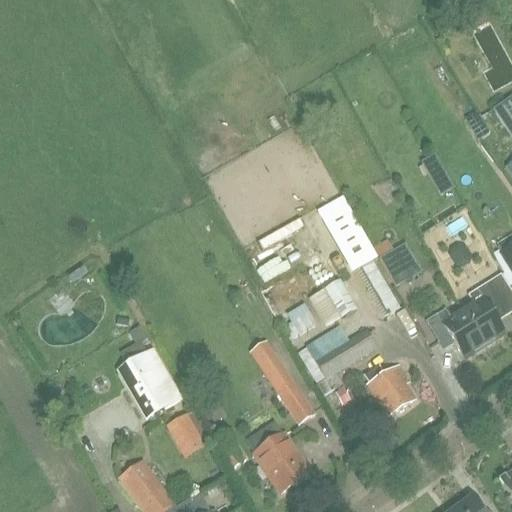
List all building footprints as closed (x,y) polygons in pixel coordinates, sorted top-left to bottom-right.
[(511,98),(493,112),(511,139),(511,165),(505,170),(511,178),(511,98)] [(396,290),(423,275),(406,247),(380,262),(396,290)] [(511,248),(502,255),(511,272),(511,248)] [(402,310),(388,285),(373,260),(355,271),(369,295),(384,320),(402,310)] [(341,283),(314,298),(309,301),(326,330),(357,312),(341,283)] [(463,314),(485,348),(505,335),(490,312),(500,305),(488,285),(469,297),(475,307),(463,314)] [(450,337),(465,361),(485,348),(463,314),(452,322),(446,312),(427,324),(440,344),(450,337)] [(137,347),(149,340),(142,328),(130,335),(137,347)] [(340,329),(306,349),(327,383),(378,351),(367,333),(350,343),(340,329)] [(317,417),(268,344),(251,355),(300,429),(317,417)] [(153,418),(181,401),(154,353),(144,358),(125,369),(153,418)] [(399,368),(369,386),(368,387),(387,420),(416,403),(407,387),(409,386),(399,368)] [(194,464),(214,453),(195,418),(174,430),(194,464)] [(274,432),(250,448),(283,495),(312,476),(285,436),(279,440),(274,432)] [(230,438),(229,438),(217,446),(234,471),(246,463),(230,438)] [(210,511),(201,496),(177,510),(143,465),(121,481),(143,511),(210,511)] [(511,474),(500,483),(511,498),(511,474)] [(480,511),(473,502),(458,511),(480,511)]
